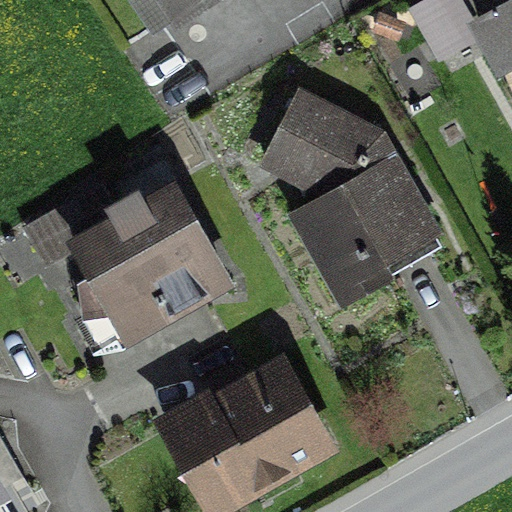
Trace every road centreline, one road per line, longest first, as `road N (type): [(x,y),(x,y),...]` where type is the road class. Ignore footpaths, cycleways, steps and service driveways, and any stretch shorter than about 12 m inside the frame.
road 1 (unknown): [(168,357),(57,420),(54,432),(86,511)]
road 2 (unclassified): [(511,442),(383,511)]
